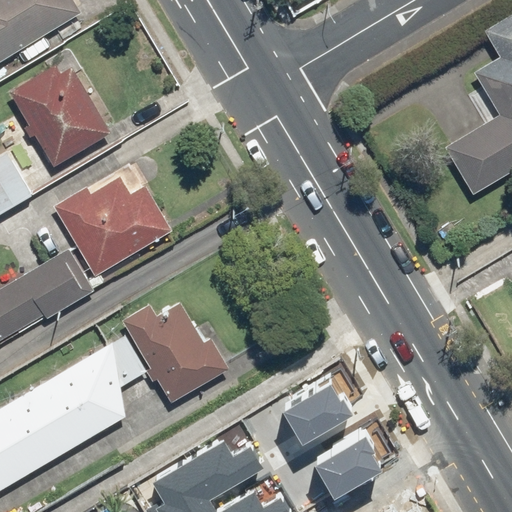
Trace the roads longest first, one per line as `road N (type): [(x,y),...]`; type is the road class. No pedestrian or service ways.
road 1 (secondary): [(511,504),(263,88)]
road 2 (residential): [(263,88),(412,0)]
road 3 (unknown): [(397,312),(511,240)]
